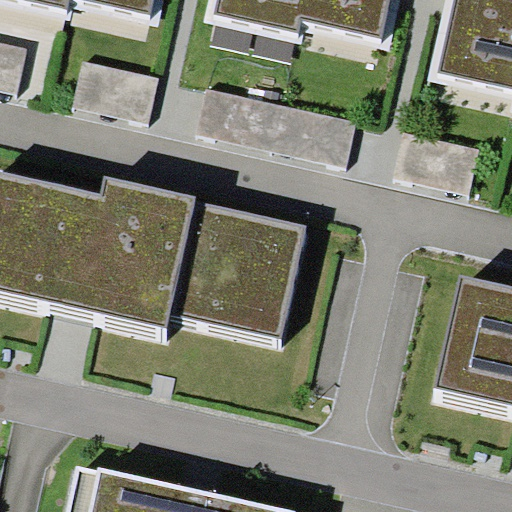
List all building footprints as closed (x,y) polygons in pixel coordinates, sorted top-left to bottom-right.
[(24,0),(65,9),(66,0),(24,0)] [(92,0),(150,12),(152,0),(92,0)] [(297,32),(300,19),(303,0),(218,0),(215,15),(297,32)] [(303,0),(300,19),(382,36),(389,0),(303,0)] [(511,0),(454,0),(439,71),(511,86),(511,0)] [(0,41),(0,90),(17,94),(27,47),(0,41)] [(159,78),(83,61),(73,106),(149,123),(159,78)] [(356,122),(207,89),(197,134),(346,167),(356,122)] [(479,149),(404,133),(394,179),(469,195),(479,149)] [(101,192),(0,171),(0,290),(167,325),(169,316),(282,339),(306,224),(194,201),(195,195),(105,176),(101,192)] [(511,286),(459,275),(434,386),(511,404),(511,286)] [(98,470),(77,465),(65,511),(296,511),(297,510),(100,465),(98,470)]
